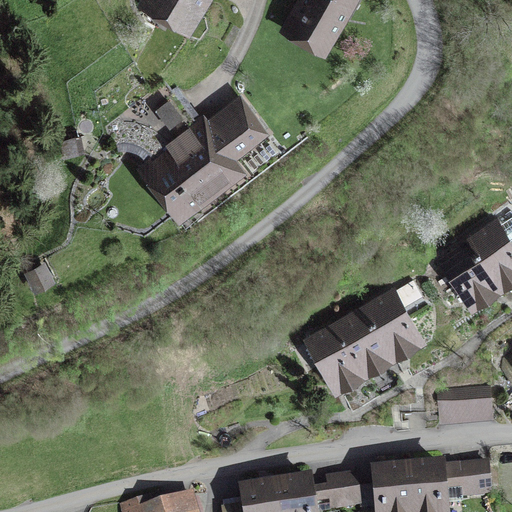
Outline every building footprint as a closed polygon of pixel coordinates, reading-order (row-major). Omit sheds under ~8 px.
[(198,0),(146,0),(145,1),(186,23),(198,0)] [(301,0),(286,26),(324,47),(350,0),(301,0)] [(201,208),(194,199),(235,167),(226,156),(261,129),(242,104),(207,131),(198,120),(196,122),(164,81),(105,126),(112,145),(122,143),(132,144),(142,148),(149,155),(154,161),(146,167),(180,210),(178,211),(185,221),(201,208)] [(511,214),(498,224),(494,218),(468,236),(497,281),(511,270),(511,244),(511,243),(511,214)] [(497,281),(468,236),(441,254),(471,298),(497,281)] [(391,287),(364,303),(391,349),(418,333),(391,287)] [(336,319),(363,365),(391,349),(364,303),(336,319)] [(363,365),(336,319),(308,335),(335,381),(363,365)] [(438,390),(441,418),(492,413),(489,385),(438,390)] [(444,420),(445,432),(470,429),(469,417),(444,420)] [(490,490),(488,462),(473,463),(476,491),(490,490)] [(445,486),(461,485),(462,493),(476,491),(473,463),(459,464),(460,473),(444,474),(445,486)] [(442,511),(441,499),(446,498),(445,486),(444,474),(443,465),(408,468),(412,511),(442,511)] [(381,504),(381,511),(412,511),(408,468),(373,471),(376,505),(381,504)] [(359,502),(356,474),(342,475),(345,504),(359,502)] [(312,488),(314,499),(330,498),(331,506),(345,504),(342,475),(328,477),(329,486),(312,488)] [(315,511),(314,499),(312,488),(311,479),(276,484),(280,511),(315,511)] [(241,490),(244,511),(280,511),(276,484),(241,490)] [(146,496),(121,504),(123,511),(186,511),(184,502),(151,511),(146,496)]
